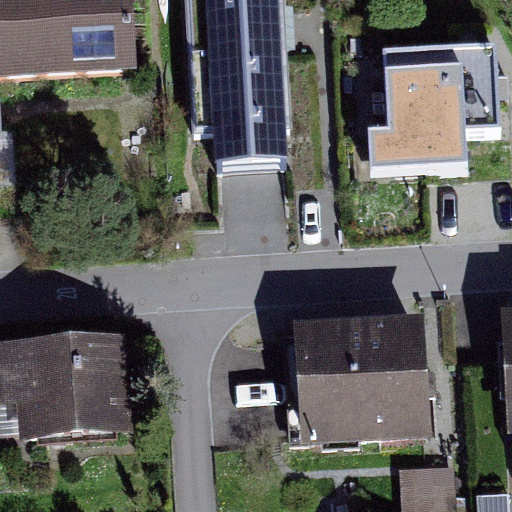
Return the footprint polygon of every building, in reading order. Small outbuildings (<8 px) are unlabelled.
[(0,0),(0,77),(130,71),(126,0),(0,0)] [(212,181),(298,176),(291,32),(288,0),(177,0),(184,138),(209,136),(212,181)] [(463,137),(502,135),(499,89),(496,45),(382,52),(386,114),(366,115),(370,175),(465,169),(463,137)] [(408,330),(294,340),(303,452),(417,442),(411,370),(408,330)] [(113,351),(0,358),(0,442),(119,434),(117,400),(113,351)] [(458,511),(456,467),(400,469),(402,511),(458,511)]
